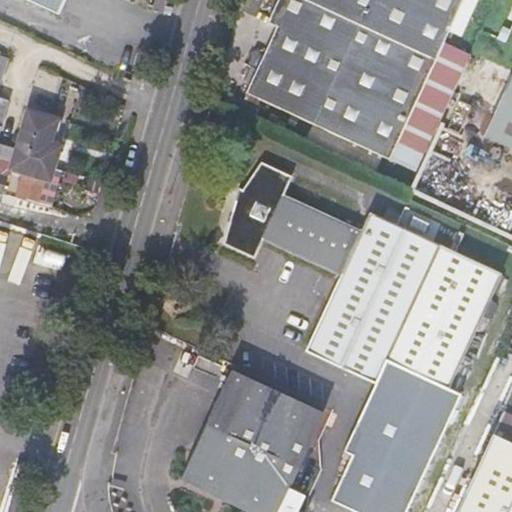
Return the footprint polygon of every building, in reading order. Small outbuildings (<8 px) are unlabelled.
[(28,0),(58,13),(64,0),(28,0)] [(399,139),(425,151),(471,53),(445,41),(462,0),(278,0),(268,22),(277,26),(246,92),(390,159),(399,139)] [(0,83),(8,57),(0,54),(0,192),(1,193),(2,193),(3,194),(13,160),(27,164),(16,196),(37,202),(51,206),(64,172),(52,169),(58,150),(48,146),(57,118),(27,109),(16,149),(0,144),(0,133),(9,100),(0,96),(0,83)] [(511,76),(484,136),(511,148),(511,76)] [(292,176),(262,162),(243,189),(239,187),(224,243),(254,258),(263,240),(340,275),(306,350),(376,382),(377,380),(386,359),(449,388),(502,273),(370,212),(361,229),(284,194),(292,176)] [(385,384),(393,367),(385,363),(377,380),(385,384)] [(252,511),(296,511),(304,495),(289,488),(323,414),(231,370),(181,479),(252,511)] [(493,434),(511,442),(511,416),(503,412),(493,434)] [(511,511),(511,442),(493,434),(456,511),(511,511)]
